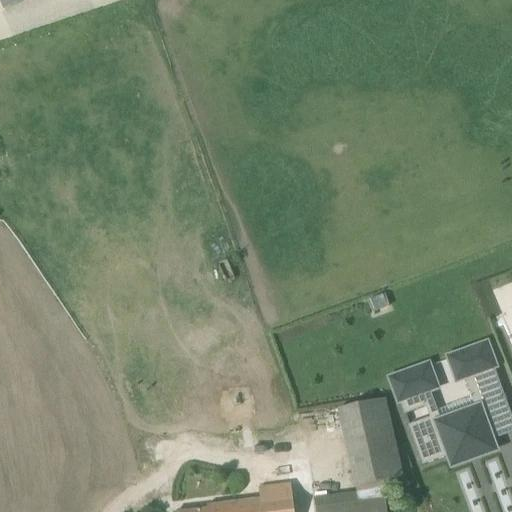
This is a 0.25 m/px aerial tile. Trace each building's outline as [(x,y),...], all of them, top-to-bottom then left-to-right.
[(26,0),(0,0),(5,10),(26,0)] [(385,295),(368,301),(372,313),(389,307),(385,295)] [(392,380),(399,401),(400,402),(404,415),(425,407),(429,418),(408,426),(423,466),(445,458),(449,456),(453,466),(494,451),(490,441),(495,440),(511,433),(511,418),(494,368),(486,346),(466,353),(448,360),(458,386),(466,383),(475,406),(440,419),(431,395),(429,390),(435,388),(427,367),(392,380)] [(386,511),(384,491),(383,482),(398,478),(379,399),(336,409),(337,411),(343,435),(357,495),(314,500),(315,511),(386,511)] [(208,510),(195,511),(294,511),(291,485),(259,490),(259,500),(207,507),(208,510)]
